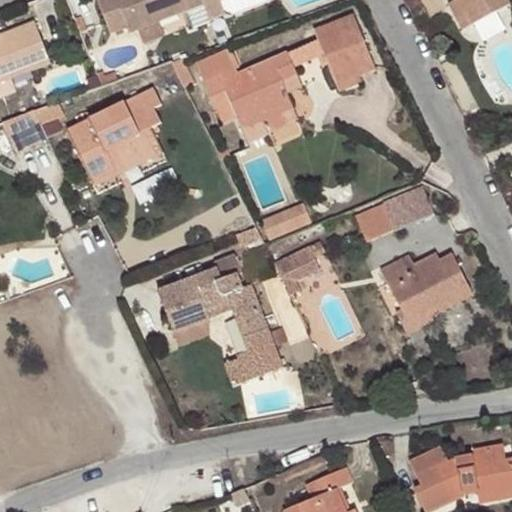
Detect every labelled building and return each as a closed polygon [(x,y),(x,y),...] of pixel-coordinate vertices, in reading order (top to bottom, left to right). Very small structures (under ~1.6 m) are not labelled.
[(207,0),(101,0),(114,33),(130,27),(134,34),(209,2),(207,0)] [(207,0),(209,2),(215,17),(230,11),(225,0),(207,0)] [(466,30),(477,24),(464,0),(460,0),(452,4),(466,30)] [(464,0),(477,24),(511,4),(511,1),(511,0),(464,0)] [(314,31),(318,42),(324,55),(337,85),(359,77),(377,69),(352,14),(314,31)] [(0,84),(54,62),(38,21),(5,34),(7,42),(0,43),(0,84)] [(318,42),(289,54),(295,68),(324,55),(318,42)] [(204,82),(217,111),(231,104),(237,118),(249,144),(270,134),(264,120),(294,108),(289,95),(284,83),(299,75),(295,68),(289,54),(228,81),(225,74),(204,82)] [(284,83),(289,95),(304,88),(299,75),(284,83)] [(359,77),(337,85),(340,93),(362,84),(359,77)] [(153,90),(69,131),(93,182),(116,171),(113,166),(159,144),(152,130),(162,124),(155,110),(161,105),(153,90)] [(63,103),(35,112),(42,127),(68,118),(63,103)] [(231,104),(217,111),(222,123),(237,118),(231,104)] [(264,120),(270,134),(298,119),(294,108),(264,120)] [(17,154),(49,140),(42,127),(35,112),(2,124),(17,154)] [(424,188),(385,204),(395,231),(434,215),(424,188)] [(271,239),(316,220),(307,199),(262,218),(271,239)] [(255,227),(236,235),(240,246),(261,239),(255,227)] [(323,242),(276,258),(286,284),(332,267),(323,242)] [(407,333),(434,319),(429,313),(471,289),(453,253),(419,271),(410,255),(382,270),(403,311),(398,314),(407,333)] [(233,264),(217,270),(221,280),(236,275),(233,264)] [(221,280),(217,270),(160,291),(174,330),(209,319),(208,312),(230,305),(250,355),(224,364),(233,385),(282,368),(250,286),(242,289),(236,275),(221,280)] [(429,313),(434,319),(475,296),(471,289),(429,313)] [(501,446),(495,447),(498,462),(505,459),(501,446)] [(476,491),(476,495),(511,487),(511,460),(511,459),(505,459),(498,462),(495,447),(478,451),(477,457),(456,461),(449,464),(441,449),(409,463),(421,489),(415,491),(424,511),(429,511),(464,496),(463,494),(476,491)] [(284,511),(355,511),(352,511),(344,511),(335,493),(352,486),(345,469),(306,486),(312,500),(284,511)] [(253,501),(247,487),(232,492),(238,507),(253,501)] [(511,487),(476,495),(478,505),(511,496),(511,487)]
